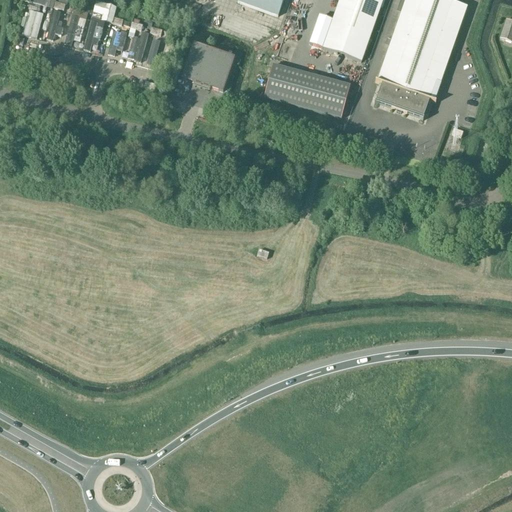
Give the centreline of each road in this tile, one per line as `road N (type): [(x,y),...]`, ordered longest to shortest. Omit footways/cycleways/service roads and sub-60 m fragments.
road 1 (unclassified): [(490,213),(375,179),(0,95)]
road 2 (motorway): [(511,354),(425,353),(332,368),(251,398),(136,466)]
